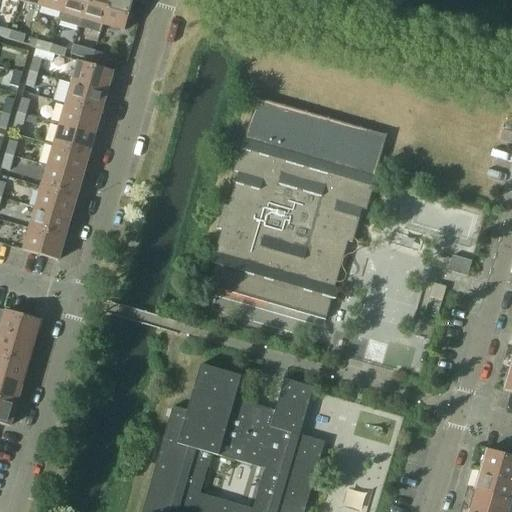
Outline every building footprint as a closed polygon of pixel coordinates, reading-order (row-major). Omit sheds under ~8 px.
[(42,0),(41,7),(61,13),(64,0),(42,0)] [(59,20),(80,26),(87,0),(64,0),(61,13),(59,20)] [(87,0),(80,26),(101,32),(103,25),(109,0),(87,0)] [(133,0),(109,0),(103,25),(125,31),(133,0)] [(0,37),(9,40),(11,31),(0,27),(0,37)] [(11,31),(9,40),(23,44),(25,35),(11,31)] [(36,50),(50,53),(52,45),(38,41),(36,50)] [(52,45),(50,53),(64,57),(66,48),(52,45)] [(74,46),(72,55),(92,61),(95,53),(74,46)] [(95,53),(92,61),(106,65),(109,57),(95,53)] [(34,58),(30,72),(38,74),(42,60),(34,58)] [(78,62),(72,84),(107,94),(113,72),(78,62)] [(10,86),(19,88),(23,74),(14,71),(10,86)] [(38,74),(30,72),(26,86),(34,88),(38,74)] [(72,84),(66,104),(101,114),(107,94),(72,84)] [(387,135),(257,98),(244,139),(243,139),(233,172),(238,173),(228,207),(222,206),(216,227),(231,231),(224,256),(215,253),(212,264),(216,265),(209,287),(326,321),(332,299),(336,300),(339,289),(335,288),(348,242),(352,243),(362,209),(367,211),(376,178),(375,177),(387,135)] [(6,99),(2,113),(11,115),(15,101),(6,99)] [(22,99),(18,113),(26,116),(30,101),(22,99)] [(66,104),(60,125),(95,135),(101,114),(66,104)] [(11,115),(2,113),(0,119),(0,127),(7,129),(11,115)] [(26,116),(18,113),(14,127),(22,130),(26,116)] [(60,125),(54,146),(89,156),(95,135),(60,125)] [(10,140),(6,155),(14,157),(18,143),(10,140)] [(54,146),(48,167),(83,177),(89,156),(54,146)] [(14,157),(6,155),(2,168),(10,171),(14,157)] [(48,167),(42,187),(77,197),(83,177),(48,167)] [(42,187),(36,208),(70,218),(77,197),(42,187)] [(36,208),(30,229),(64,239),(70,218),(36,208)] [(64,239),(30,229),(23,251),(58,261),(64,239)] [(448,271),(468,277),(472,261),(453,256),(448,271)] [(433,284),(429,297),(442,301),(446,287),(433,284)] [(6,310),(0,332),(34,343),(41,321),(6,310)] [(0,332),(0,355),(28,363),(34,343),(0,332)] [(0,355),(0,377),(22,384),(28,363),(0,355)] [(304,511),(325,443),(300,435),(313,388),(284,379),(274,415),(258,411),(259,407),(235,400),(240,376),(201,365),(187,411),(173,407),(142,511),(304,511)] [(0,377),(0,400),(16,405),(22,384),(0,377)] [(16,405),(0,400),(0,423),(10,427),(16,405)] [(511,457),(486,450),(480,471),(511,479),(511,457)] [(511,479),(480,471),(475,490),(511,501),(511,496),(511,479)] [(475,490),(469,510),(476,511),(507,511),(511,501),(475,490)]
